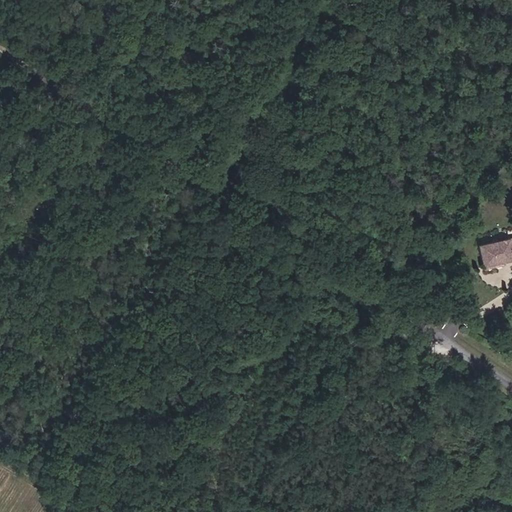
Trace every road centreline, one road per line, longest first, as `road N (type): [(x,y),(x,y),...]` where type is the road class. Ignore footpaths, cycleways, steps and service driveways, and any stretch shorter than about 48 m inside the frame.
road 1 (track): [(0,46),(399,309)]
road 2 (unclassified): [(399,309),(511,385)]
